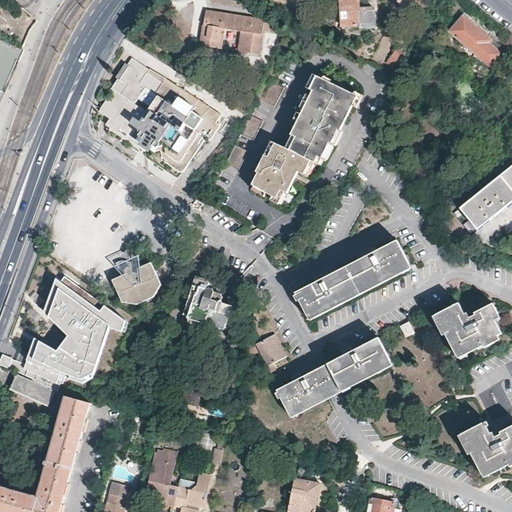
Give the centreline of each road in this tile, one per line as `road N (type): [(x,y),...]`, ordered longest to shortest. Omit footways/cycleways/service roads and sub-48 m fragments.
road 1 (primary): [(0,338),(90,96),(94,63)]
road 2 (primary): [(67,105),(0,286)]
road 3 (primary): [(53,104),(2,230)]
